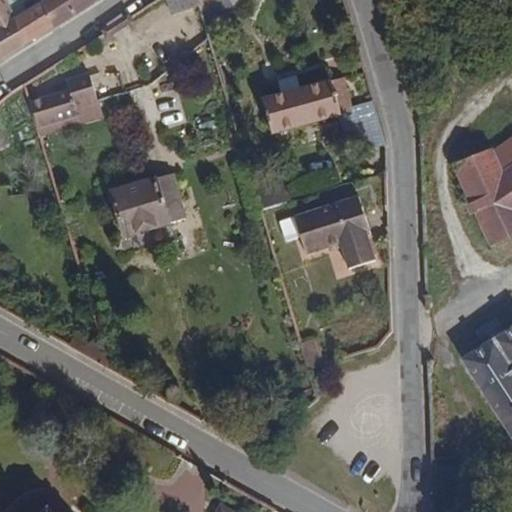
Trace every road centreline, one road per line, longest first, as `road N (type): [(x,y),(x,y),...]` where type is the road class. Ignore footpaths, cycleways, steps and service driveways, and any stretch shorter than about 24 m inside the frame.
road 1 (residential): [(365,0),(404,148),(414,511)]
road 2 (tertiary): [(0,333),(322,511)]
road 3 (residential): [(0,74),(116,0)]
